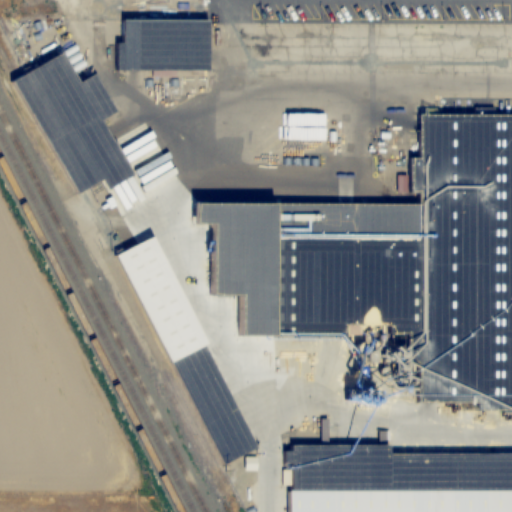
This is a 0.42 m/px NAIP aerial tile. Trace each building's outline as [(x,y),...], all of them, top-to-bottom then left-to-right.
[(130,70),(130,9),(214,9),(214,70),(130,70)] [(72,183),(13,76),(68,47),(85,79),(86,79),(103,69),(123,106),(105,115),(137,174),(112,187),(101,167),(72,183)] [(277,237),(277,334),(352,334),(352,348),(362,348),(362,339),(378,339),(378,325),(421,325),(421,237),(277,237)] [(229,459),(178,362),(212,344),(263,441),(229,459)] [(511,511),(291,511),(291,434),(390,434),(390,451),(511,451),(511,511)]
